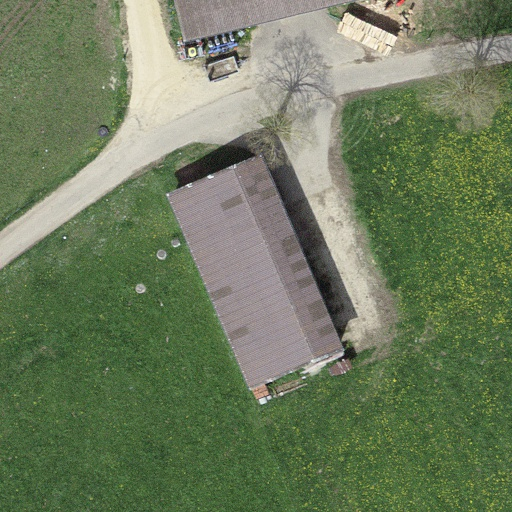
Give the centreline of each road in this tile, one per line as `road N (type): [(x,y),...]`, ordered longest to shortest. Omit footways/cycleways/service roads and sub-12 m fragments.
road 1 (residential): [(511,66),(288,110),(148,158),(0,267)]
road 2 (track): [(148,158),(150,36),(141,0)]
